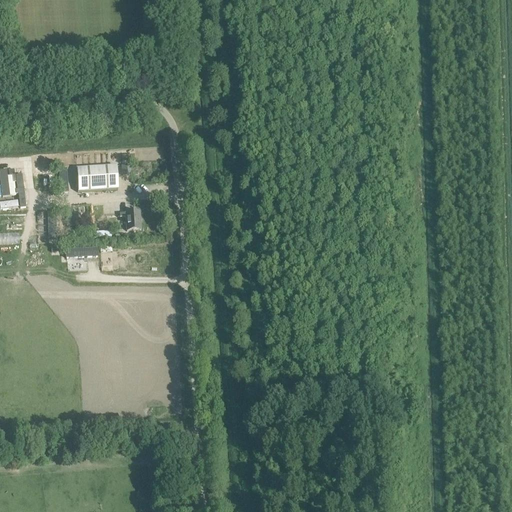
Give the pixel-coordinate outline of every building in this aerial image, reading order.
[(76,170),(78,193),(117,191),(116,167),(76,170)] [(22,175),(15,176),(16,182),(17,190),(23,189),(22,175)] [(8,185),(0,186),(1,197),(9,196),(15,196),(15,195),(14,195),(14,190),(15,190),(14,182),(16,182),(15,176),(7,176),(8,181),(8,185)] [(15,190),(14,190),(14,195),(15,195),(18,195),(20,209),(25,209),(23,189),(17,190),(15,190)] [(80,225),(120,222),(120,218),(125,218),(126,232),(140,231),(139,213),(119,214),(118,198),(78,201),(80,225)] [(77,213),(65,213),(66,227),(78,226),(77,213)] [(97,249),(64,250),(65,259),(98,258),(97,249)]
